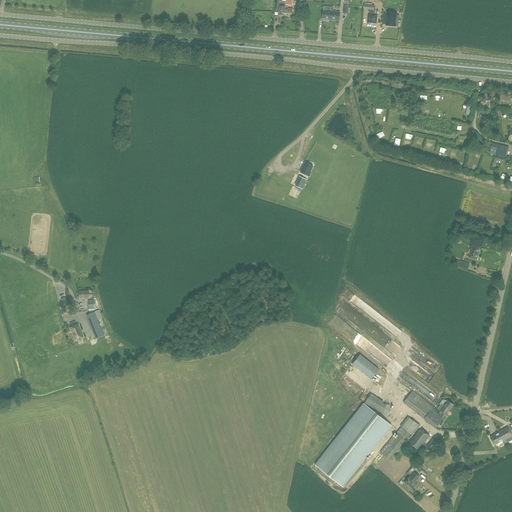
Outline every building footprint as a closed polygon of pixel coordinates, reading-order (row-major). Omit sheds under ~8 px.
[(284,15),(285,0),(283,0),(283,1),(277,1),(277,6),(279,6),(279,15),(284,15)] [(285,0),(284,15),(292,16),(292,8),(288,8),(288,6),(291,7),(291,0),(285,0)] [(375,10),(374,10),(374,5),(364,4),(363,9),(369,10),(369,12),(370,12),(370,15),(368,15),(367,23),(376,23),(377,16),(375,15),(375,10)] [(333,11),(334,7),(326,6),(326,11),(323,10),(322,20),(328,20),(328,19),(339,20),(340,12),(333,11)] [(397,15),(397,12),(387,12),(386,25),(396,26),(396,25),(398,25),(399,15),(397,15)] [(506,157),(508,147),(492,143),(485,142),(484,148),(490,149),(489,154),(506,157)] [(305,163),(300,172),(309,176),(311,172),(310,172),(313,166),(305,163)] [(292,171),(289,178),(297,182),(300,175),(292,171)] [(303,189),(307,180),(300,177),(296,186),(303,189)] [(471,246),(468,258),(477,260),(479,248),(471,246)] [(461,262),(452,258),(450,263),(459,267),(462,268),(463,268),(467,269),(468,265),(464,263),(465,263),(461,261),(461,262)] [(96,338),(104,335),(94,312),(87,315),(96,338)] [(75,340),(83,336),(78,324),(70,328),(75,340)] [(371,379),(379,370),(360,354),(352,364),(371,379)] [(434,407),(413,391),(404,402),(436,428),(444,417),(443,416),(439,413),(433,408),(434,407)] [(386,416),(390,410),(390,409),(390,405),(371,393),(365,403),(386,416)] [(441,411),(439,413),(443,416),(445,414),(446,415),(450,410),(450,409),(451,408),(454,405),(448,400),(444,405),(442,403),(438,408),(441,411)] [(392,426),(364,403),(315,464),(343,487),(392,426)] [(413,435),(420,426),(408,416),(401,426),(402,426),(381,453),(390,460),(408,437),(410,438),(413,435)] [(498,432),(503,441),(504,440),(506,443),(511,439),(511,436),(507,427),(498,432)] [(424,445),(423,444),(430,435),(420,428),(409,443),(419,450),(422,446),(430,452),(440,439),(435,435),(427,446),(424,444),(424,445)] [(502,441),(503,441),(498,432),(497,432),(498,433),(490,437),(494,445),(502,440),(502,441)] [(416,482),(420,477),(415,473),(411,477),(410,477),(405,483),(412,489),(417,483),(416,482)]
